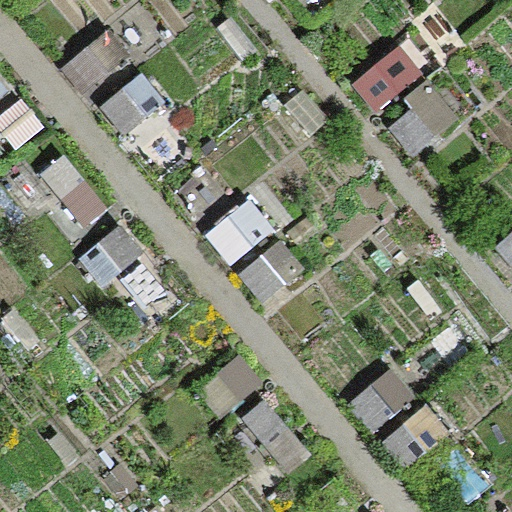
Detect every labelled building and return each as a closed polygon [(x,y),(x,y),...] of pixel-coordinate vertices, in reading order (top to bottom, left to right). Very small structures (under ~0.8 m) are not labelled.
[(109,33),(83,65),(105,83),(131,50),(109,33)] [(415,46),(358,75),(377,111),(434,83),(415,46)] [(0,99),(13,85),(0,72),(0,99)] [(412,102),(443,140),(467,121),(436,83),(412,102)] [(110,102),(128,133),(159,115),(142,84),(110,102)] [(24,149),(51,128),(30,99),(2,120),(24,149)] [(80,155),(50,172),(86,234),(116,217),(80,155)] [(242,268),(283,230),(253,198),(213,236),(242,268)] [(285,237),(246,269),(272,300),(311,269),(285,237)] [(230,416),(270,384),(248,357),(209,389),(230,416)] [(276,398),(251,415),(292,475),(317,458),(276,398)]
